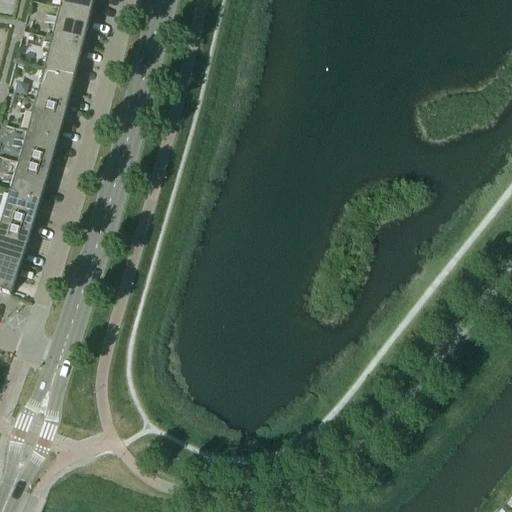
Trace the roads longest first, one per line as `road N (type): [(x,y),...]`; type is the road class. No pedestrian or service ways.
road 1 (tertiary): [(57,360),(159,0)]
road 2 (residential): [(126,0),(29,349)]
road 3 (tertiary): [(2,511),(57,360)]
